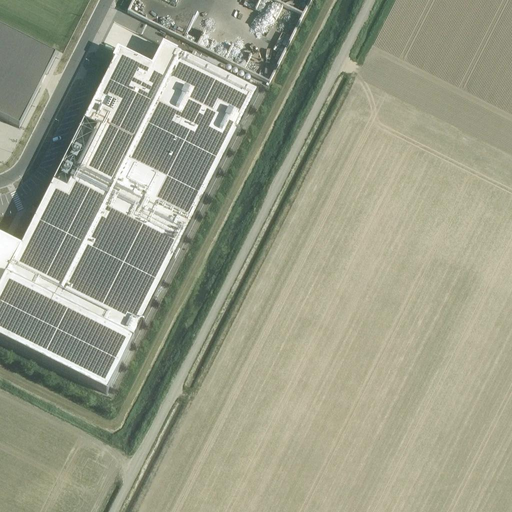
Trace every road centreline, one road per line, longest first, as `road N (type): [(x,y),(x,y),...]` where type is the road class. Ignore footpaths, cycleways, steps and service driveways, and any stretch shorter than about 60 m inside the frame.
road 1 (unclassified): [(116,511),(375,0)]
road 2 (unclassified): [(110,0),(31,156),(0,180)]
